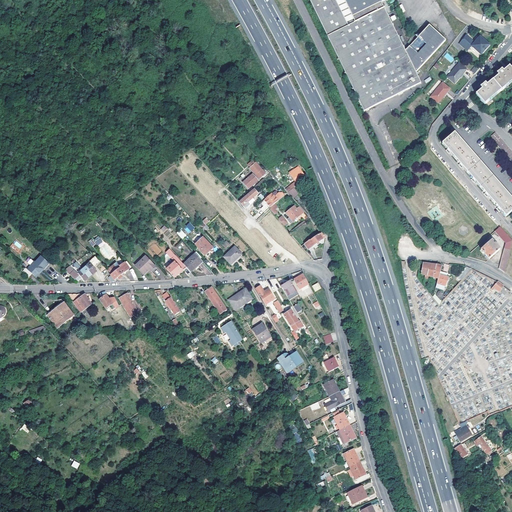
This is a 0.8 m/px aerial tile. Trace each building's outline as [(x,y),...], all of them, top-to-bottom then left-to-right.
[(310,0),(316,12),(323,26),(326,32),(328,38),(345,72),(356,94),(364,111),(377,105),(394,97),(421,83),(415,71),(405,51),(383,3),(389,0),(310,0)] [(405,51),(415,71),(444,41),(427,28),(418,36),(405,51)] [(466,37),(461,43),(479,58),(490,45),(480,37),(475,43),(466,37)] [(447,53),(444,56),(451,63),(454,59),(447,53)] [(448,77),(455,83),(467,69),(460,63),(448,77)] [(482,89),(476,94),(485,104),(490,101),(489,100),(497,94),(506,87),(505,86),(511,80),(511,68),(511,69),(509,66),(504,71),(502,69),(500,71),(497,73),(499,75),(487,85),(486,83),(483,86),(480,87),(482,89)] [(431,96),(439,102),(450,89),(443,82),(431,96)] [(511,151),(495,131),(490,136),(511,161),(511,151)] [(511,211),(511,198),(455,132),(442,143),(506,216),(511,211)] [(246,165),(259,179),(263,176),(265,175),(264,174),(265,173),(256,162),(255,163),(252,160),(246,165)] [(298,167),(290,173),(295,180),(303,174),(298,167)] [(248,188),(258,180),(252,174),(243,182),(248,188)] [(288,191),(294,187),(302,181),(300,179),(290,186),(285,189),(288,192),(288,191)] [(294,187),(288,191),(290,194),(293,197),(298,193),(295,190),(294,187)] [(254,190),(240,202),(243,206),(244,205),(246,208),(250,204),(248,202),(258,193),(254,189),(254,190)] [(270,193),(261,201),(260,202),(262,205),(263,206),(261,208),(264,212),(267,210),(269,208),(276,202),(277,201),(270,193)] [(274,209),(278,205),(276,202),(269,208),(274,214),(277,212),(274,209)] [(287,219),(290,223),(292,221),(293,221),(303,212),(299,207),(297,209),(294,206),(286,213),(289,217),(287,219)] [(194,228),(189,223),(183,228),(188,233),(194,228)] [(467,232),(467,227),(462,225),(458,228),(458,234),(463,236),(467,232)] [(505,242),(504,248),(500,264),(505,268),(509,250),(511,239),(501,229),(499,227),(495,231),(503,242),(505,242)] [(177,232),(182,239),(186,236),(181,229),(177,232)] [(309,249),(325,237),(326,237),(325,236),(322,233),(310,241),(309,240),(305,243),(309,249)] [(202,251),(204,254),(208,250),(209,251),(213,248),(203,238),(196,245),(202,251)] [(17,253),(23,246),(16,240),(10,246),(17,253)] [(492,240),(481,249),(489,258),(500,249),(492,240)] [(179,249),(184,245),(181,241),(176,245),(179,249)] [(224,257),(231,264),(242,253),(234,246),(224,257)] [(175,262),(167,269),(174,277),(186,267),(184,264),(179,259),(170,249),(159,258),(160,259),(168,254),(175,262)] [(196,253),(184,264),(186,267),(191,272),(197,266),(196,265),(202,260),(196,253)] [(32,274),(34,276),(38,272),(41,269),(42,270),(48,264),(40,256),(34,262),(33,261),(26,269),(32,274)] [(151,271),(155,268),(146,257),(135,266),(143,275),(150,270),(151,271)] [(96,266),(100,263),(96,258),(88,265),(78,273),(85,281),(95,273),(92,269),(96,266)] [(120,268),(111,275),(109,276),(110,278),(111,276),(114,280),(117,277),(119,279),(122,276),(121,275),(124,272),(131,267),(127,261),(119,266),(120,268)] [(423,284),(425,287),(428,276),(427,275),(429,264),(423,263),(421,274),(426,275),(423,284)] [(429,264),(427,275),(428,276),(433,277),(436,264),(429,264)] [(439,275),(442,266),(436,264),(433,277),(438,278),(439,275)] [(78,276),(69,266),(64,269),(74,280),(78,276)] [(472,269),(470,267),(467,267),(461,274),(464,277),(472,269)] [(26,269),(26,268),(22,272),(28,277),(32,274),(26,269)] [(38,272),(34,276),(35,277),(42,270),(41,269),(38,272)] [(301,288),(308,284),(303,274),(294,279),(300,289),(301,288)] [(448,278),(439,275),(438,278),(436,286),(444,289),(448,278)] [(314,288),(319,285),(316,279),(311,283),(314,288)] [(287,296),(297,290),(291,281),(281,287),(287,296)] [(504,287),(498,282),(493,288),(495,289),(496,288),(500,291),(504,287)] [(266,304),(275,299),(269,289),(264,292),(260,286),(256,289),(259,295),(260,294),(266,304)] [(227,309),(212,287),(205,292),(220,314),(227,309)] [(238,312),(255,302),(256,299),(249,287),(246,289),(251,299),(235,309),(238,312)] [(251,299),(246,289),(229,299),(235,309),(251,299)] [(297,290),(287,296),(289,300),(299,294),(297,290)] [(129,293),(119,298),(122,304),(125,309),(130,317),(135,315),(133,311),(136,309),(129,296),(130,296),(129,293)] [(179,311),(167,293),(162,296),(166,301),(165,302),(168,307),(169,306),(175,314),(179,311)] [(83,310),(91,305),(83,294),(66,295),(75,308),(79,305),(83,310)] [(433,297),(439,305),(443,301),(442,299),(440,301),(434,294),(433,297)] [(108,298),(106,296),(102,299),(101,297),(98,299),(105,309),(109,306),(112,311),(119,306),(115,298),(109,298),(108,299),(108,298)] [(48,315),(62,305),(71,316),(74,314),(63,299),(46,312),(48,315)] [(280,313),(284,310),(278,300),(274,303),(279,311),(278,311),(279,313),(280,313)] [(302,311),(298,304),(297,305),(295,306),(294,307),(298,313),(302,311)] [(71,316),(62,305),(48,315),(57,327),(71,316)] [(301,325),(291,310),(289,312),(288,311),(286,312),(286,313),(284,315),(294,330),(301,325)] [(174,324),(177,329),(178,329),(180,328),(181,328),(182,326),(178,320),(175,322),(172,317),(170,319),(174,324)] [(242,339),(231,322),(222,328),(225,333),(226,331),(232,340),(230,341),(233,345),(242,339)] [(263,324),(254,329),(262,342),(271,336),(263,324)] [(224,338),(225,337),(218,326),(216,328),(215,328),(219,334),(223,339),(228,348),(229,348),(231,346),(228,341),(227,342),(224,338)] [(322,337),(325,344),(333,342),(330,334),(322,337)] [(220,341),(217,335),(212,338),(215,344),(220,341)] [(287,354),(285,355),(279,359),(287,373),(302,363),(296,353),(292,356),(289,358),(287,354)] [(334,357),(324,361),(329,371),(338,366),(334,357)] [(330,397),(341,391),(335,378),(324,383),(330,397)] [(346,401),(341,391),(330,397),(332,400),(325,404),(328,410),(335,406),(335,407),(346,401)] [(511,403),(511,396),(471,398),(471,403),(477,403),(477,408),(486,407),(486,409),(491,409),(491,402),(501,401),(501,406),(505,406),(505,399),(511,399),(511,404),(511,403)] [(29,399),(23,403),(26,408),(33,404),(29,399)] [(310,405),(312,411),(321,407),(319,402),(310,405)] [(340,430),(349,425),(343,412),(334,417),(340,430)] [(355,438),(349,425),(340,430),(346,442),(355,438)] [(466,426),(456,432),(461,441),(471,434),(466,426)] [(140,443),(134,437),(130,440),(136,446),(140,443)] [(489,447),(482,437),(475,442),(477,446),(480,444),(487,454),(492,451),(489,447)] [(454,448),(462,460),(469,456),(461,445),(454,448)] [(312,464),(317,462),(312,448),(308,450),(312,464)] [(350,467),(359,462),(353,449),(343,454),(350,467)] [(74,460),(71,466),(77,469),(80,463),(74,460)] [(365,474),(359,462),(350,467),(356,479),(365,474)] [(326,478),(331,476),(329,472),(320,477),(322,480),(326,478)] [(363,487),(348,494),(354,505),(368,498),(363,487)]
